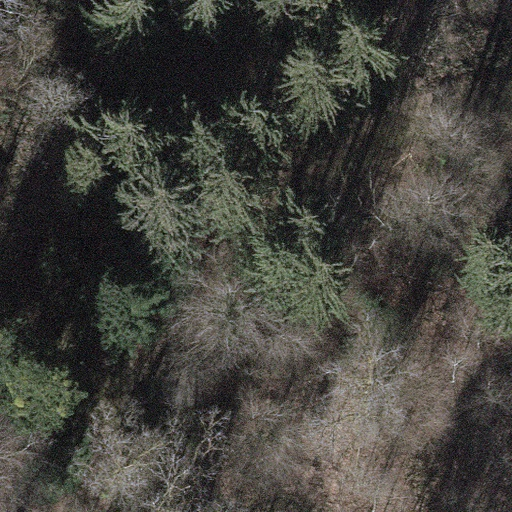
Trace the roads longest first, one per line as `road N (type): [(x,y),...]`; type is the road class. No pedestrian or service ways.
road 1 (track): [(197,464),(205,348),(263,238),(405,127),(511,106)]
road 2 (track): [(222,511),(197,464),(0,311)]
